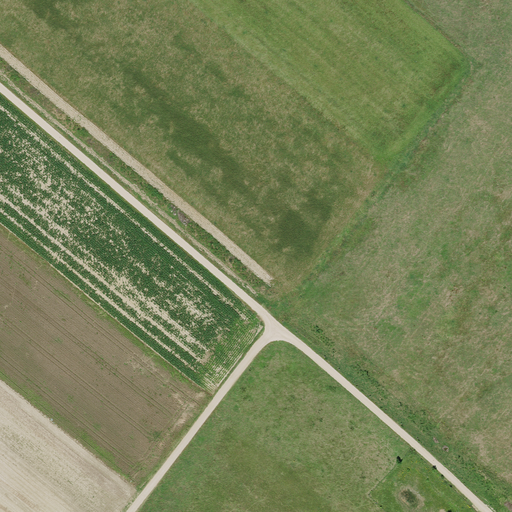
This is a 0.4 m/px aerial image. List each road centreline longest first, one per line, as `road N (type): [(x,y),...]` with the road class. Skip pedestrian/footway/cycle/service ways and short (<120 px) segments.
road 1 (track): [(487,511),(0,88)]
road 2 (track): [(275,327),(132,511)]
